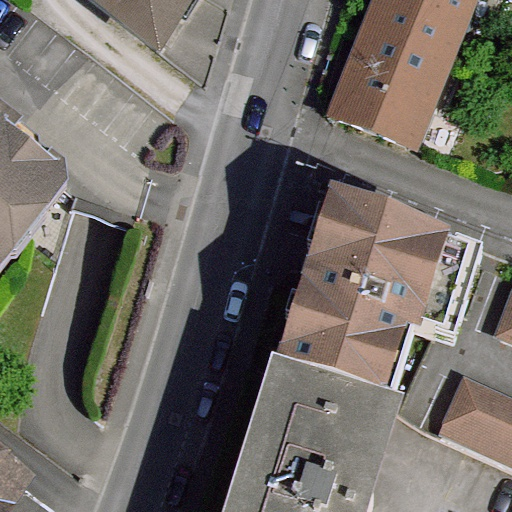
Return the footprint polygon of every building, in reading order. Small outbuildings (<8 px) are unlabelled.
[(95,0),(160,48),(169,33),(188,0),(95,0)] [(385,0),(373,31),(451,62),(476,0),(385,0)] [(451,62),(373,31),(338,116),(415,148),(451,62)] [(0,245),(67,164),(20,126),(25,121),(0,100),(0,245)] [(463,255),(340,217),(288,381),(374,408),(389,361),(395,362),(404,332),(416,335),(426,304),(445,310),(463,255)] [(436,342),(445,310),(426,304),(416,335),(436,342)] [(511,340),(511,307),(501,336),(511,340)] [(288,381),(246,511),(377,511),(378,509),(366,505),(395,414),(374,408),(288,381)] [(511,403),(471,385),(447,439),(511,468),(511,403)] [(0,511),(8,511),(28,485),(0,464),(0,511)]
